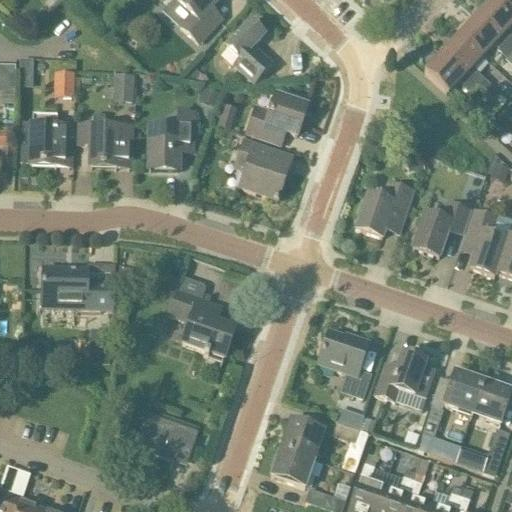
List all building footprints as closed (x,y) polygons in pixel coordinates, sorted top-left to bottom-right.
[(210,13),(221,0),(174,0),(173,2),(190,18),(180,29),(199,47),(221,23),(210,13)] [(511,0),(493,0),(492,2),(511,19),(511,0)] [(511,19),(492,2),(475,20),(511,54),(511,40),(510,38),(508,40),(504,37),(511,28),(511,19)] [(511,54),(475,20),(458,38),(482,60),(494,48),(498,51),(496,53),(505,62),(511,54)] [(272,67),(253,50),(264,38),(250,25),(227,50),(240,62),(234,69),(254,87),(272,67)] [(458,38),(441,57),(478,91),(485,84),(476,75),(474,77),(470,73),(482,60),(458,38)] [(441,57),(424,75),(448,97),(460,84),(464,88),(462,90),(471,98),(478,91),(441,57)] [(32,89),(32,61),(19,61),(20,89),(32,89)] [(0,89),(14,90),(14,66),(0,66),(0,89)] [(74,77),(54,77),(53,101),(73,102),(74,77)] [(113,78),(112,106),(133,106),(134,78),(113,78)] [(485,84),(478,91),(493,106),(500,98),(485,84)] [(296,139),(306,109),(275,98),(269,116),(255,111),(246,136),(271,145),(275,131),(296,139)] [(500,98),(493,106),(499,111),(506,104),(500,98)] [(235,111),(223,108),(218,130),(229,133),(235,111)] [(191,157),(192,115),(176,115),(176,130),(149,130),(148,174),(176,175),(177,156),(191,157)] [(31,126),(31,127),(20,127),(19,168),(30,168),(30,171),(68,172),(69,127),(31,126)] [(128,173),(129,129),(91,128),(90,172),(128,173)] [(274,204),(285,171),(269,165),(273,154),(244,143),(234,172),(245,176),(239,192),(274,204)] [(405,218),(413,196),(390,188),(385,203),(368,197),(356,233),(382,242),(391,214),(405,218)] [(461,238),(469,215),(446,207),(442,222),(425,216),(413,253),(439,262),(448,233),(461,238)] [(494,281),(495,277),(493,276),(505,244),(505,243),(505,242),(492,238),(497,222),(475,214),(467,238),(478,242),(468,272),(494,281)] [(493,276),(495,277),(511,282),(511,240),(506,239),(505,242),(505,243),(505,244),(493,276)] [(114,287),(87,286),(88,274),(43,272),(42,308),(73,309),(73,314),(114,315),(114,287)] [(222,367),(234,333),(201,321),(206,306),(176,296),(168,319),(189,327),(181,349),(204,357),(202,360),(222,367)] [(370,380),(359,376),(369,347),(354,341),(352,345),(329,337),(318,369),(346,379),(340,398),(362,405),(370,380)] [(387,404),(391,392),(425,404),(435,376),(423,372),(425,366),(402,358),(394,377),(384,373),(375,399),(387,404)] [(443,410),(471,420),(483,386),(455,376),(443,410)] [(500,430),(511,396),(483,386),(471,420),(500,430)] [(434,442),(443,416),(430,411),(421,438),(434,442)] [(339,414),(334,426),(359,434),(362,422),(339,414)] [(188,464),(199,434),(160,420),(160,423),(146,418),(134,451),(174,465),(176,460),(188,464)] [(290,424),(280,452),(314,464),(324,436),(290,424)] [(329,439),(355,447),(359,435),(359,434),(334,426),(333,425),(329,439)] [(500,465),(510,439),(497,434),(488,461),(500,465)] [(359,435),(355,447),(355,448),(364,450),(368,438),(359,435)] [(433,442),(421,438),(415,454),(455,468),(459,454),(432,445),(433,442)] [(314,464),(280,452),(270,481),(304,493),(314,464)] [(360,456),(350,453),(344,470),(354,474),(360,456)] [(365,468),(374,471),(378,462),(368,458),(365,468)] [(349,511),(376,511),(384,491),(369,486),(374,472),(364,468),(349,511)] [(398,496),(384,491),(376,511),(402,511),(412,485),(403,482),(398,496)] [(402,511),(429,511),(431,508),(417,503),(422,488),(412,485),(402,511)] [(0,511),(6,511),(11,498),(0,493),(0,511)] [(321,511),(332,511),(336,502),(309,493),(305,506),(321,511)] [(35,511),(29,510),(31,505),(11,498),(6,511),(35,511)] [(429,511),(455,511),(460,501),(450,498),(445,511),(443,511),(431,508),(429,511)] [(460,501),(455,511),(466,511),(469,504),(460,501)]
